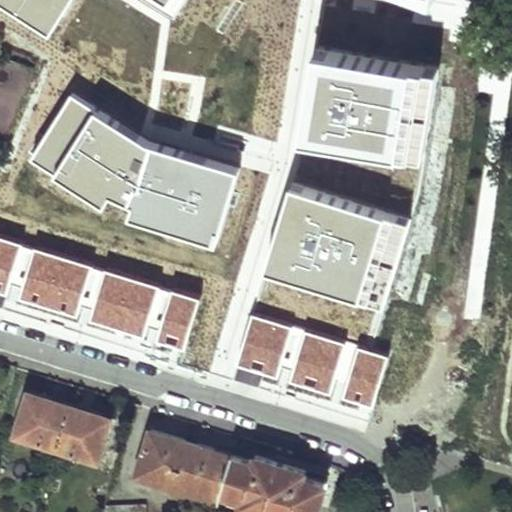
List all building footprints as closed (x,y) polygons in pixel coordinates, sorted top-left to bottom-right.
[(1,0),(40,22),(54,0),(1,0)] [(54,0),(40,22),(49,29),(69,0),(54,0)] [(440,65),(317,45),(308,97),(302,131),(426,151),(440,65)] [(0,136),(7,140),(35,67),(6,56),(0,70),(0,136)] [(85,96),(74,89),(55,120),(66,127),(85,96)] [(150,137),(85,96),(66,127),(55,120),(33,155),(106,200),(113,190),(135,200),(132,212),(215,240),(241,165),(206,154),(202,167),(158,153),(162,141),(156,139),(150,137)] [(206,154),(162,141),(158,153),(202,167),(206,154)] [(411,216),(292,180),(277,228),(266,264),(386,300),(411,216)] [(0,227),(0,288),(5,290),(9,291),(15,270),(19,272),(12,292),(18,294),(25,273),(27,274),(21,294),(72,311),(79,313),(86,292),(89,293),(83,314),(88,316),(95,295),(98,296),(91,316),(141,332),(146,333),(153,312),(156,313),(149,337),(154,338),(162,315),(164,316),(158,337),(186,345),(202,295),(175,286),(174,289),(162,285),(163,281),(108,264),(108,266),(96,263),(97,259),(39,241),(38,243),(26,239),(27,236),(0,227)] [(441,308),(448,279),(421,273),(414,302),(441,308)] [(372,347),(252,310),(237,361),(257,367),(275,372),(278,373),(281,363),(285,364),(290,365),(294,366),(290,377),(329,389),(332,390),(335,379),(338,380),(344,382),(347,383),(344,393),(374,403),(390,352),(372,347)] [(290,365),(285,364),(278,386),(284,388),(290,365)] [(344,382),(338,380),(331,402),(337,404),(344,382)] [(27,391),(14,432),(98,458),(111,417),(27,391)] [(152,430),(137,474),(219,498),(221,491),(232,455),(152,430)] [(232,455),(221,491),(228,493),(232,501),(260,509),(261,511),(315,511),(327,477),(245,451),(243,458),(232,455)]
